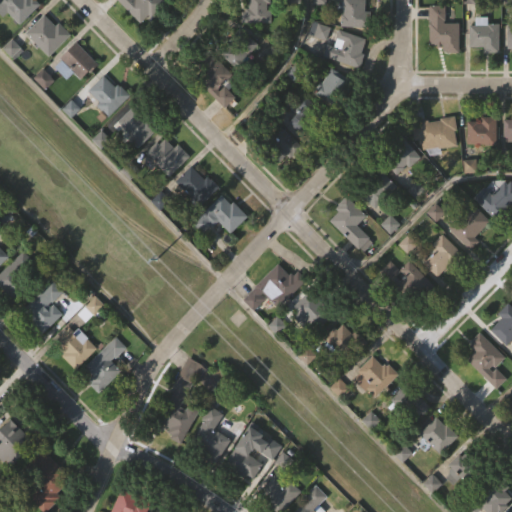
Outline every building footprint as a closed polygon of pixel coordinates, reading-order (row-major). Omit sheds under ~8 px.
[(35,0),(39,4),(18,25),(6,12),(1,16),(0,15),(0,0),(35,0)] [(162,0),(166,4),(151,19),(147,16),(139,24),(116,0),(162,0)] [(183,1),(170,0),(159,0),(159,16),(183,17),(183,1)] [(266,3),(266,10),(271,10),(271,22),(240,22),(240,12),(244,12),(244,8),(248,8),(248,0),(269,0),(269,3),(266,3)] [(370,13),(369,28),(340,26),(342,0),(364,0),(364,12),(370,12),(370,13)] [(453,0),(448,0),(438,0),(438,11),(453,11),(453,0)] [(445,5),(444,23),(459,23),(458,53),(447,53),(447,51),(442,51),(442,45),(428,45),(429,19),(428,19),(429,5),(445,5)] [(143,55),(151,47),(154,50),(169,35),(150,15),(138,27),(122,11),(110,22),(143,55)] [(54,25),(55,26),(58,23),(70,36),(48,58),(37,47),(35,50),(27,42),(30,39),(24,33),(43,14),(54,25)] [(9,43),(23,56),(40,38),(15,15),(0,31),(0,32),(4,36),(0,40),(0,41),(6,47),(9,43)] [(487,17),(487,24),(498,24),(498,52),(483,52),(483,47),(469,47),(469,26),(475,26),(475,17),(487,17)] [(315,36),(328,36),(328,23),(315,23),(315,36)] [(251,42),(244,42),(244,55),(274,54),(273,24),(251,25),(251,42)] [(258,45),(248,55),(247,54),(235,67),(221,54),(230,43),(228,41),(239,28),(258,45)] [(365,39),(360,53),(364,54),(358,69),(322,55),(326,44),(333,47),(338,29),(365,39)] [(462,55),(458,55),(457,38),(431,38),(431,78),(447,77),(447,85),(462,84),(462,55)] [(97,65),(89,72),(88,71),(79,80),(58,59),(75,42),(97,65)] [(51,89),(74,67),(61,54),(58,57),(47,46),(28,64),(51,89)] [(486,84),(502,84),(501,55),(490,56),(490,49),(478,49),(478,57),(472,57),(472,78),(486,78),(486,84)] [(229,103),(223,108),(195,79),(204,70),(200,65),(203,62),(201,60),(210,52),(232,75),(222,84),(235,98),(229,103)] [(311,65),(329,73),(334,60),(316,52),(311,65)] [(361,99),(370,70),(341,61),(336,78),(329,76),(325,88),(361,99)] [(238,99),(261,76),(248,64),(226,88),(238,99)] [(351,80),(340,98),(343,100),(338,108),(316,94),(318,91),(315,89),(320,82),(322,83),(331,68),(351,80)] [(62,90),(83,112),(100,96),(79,74),(62,90)] [(103,75),(114,87),(117,84),(120,86),(129,96),(107,118),(96,106),(99,103),(87,91),(103,75)] [(226,136),(245,118),(212,85),(203,94),(207,98),(197,108),(226,136)] [(327,120),(319,130),(309,122),(301,133),(288,123),(300,108),(296,105),(303,95),(312,103),(310,106),(327,120)] [(317,126),(337,137),(352,110),(332,99),(317,126)] [(154,129),(136,148),(133,144),(129,148),(124,143),(126,141),(117,132),(118,131),(113,126),(132,107),(154,129)] [(133,127),(121,115),(118,118),(109,109),(97,120),(118,141),(133,127)] [(454,116),(456,131),(454,131),(456,146),(439,148),(437,153),(430,154),(425,149),(422,150),(421,145),(419,145),(418,140),(413,141),(411,123),(428,120),(428,122),(440,121),(439,118),(454,116)] [(496,117),(496,146),(467,144),(467,121),(480,123),(480,117),(496,117)] [(511,142),(505,142),(505,137),(503,137),(503,120),(511,120),(511,142)] [(300,147),(289,158),(286,155),(278,163),(261,147),(271,137),(269,135),(278,125),(300,147)] [(289,152),(302,166),(323,146),(309,132),(289,152)] [(421,157),(408,168),(406,166),(396,175),(383,159),(393,150),(391,148),(394,145),(393,144),(402,136),(421,157)] [(117,156),(139,180),(157,163),(135,139),(117,156)] [(164,139),(173,148),(176,145),(188,157),(168,177),(144,153),(156,142),(158,145),(164,139)] [(461,177),(457,148),(414,155),(417,173),(423,172),(424,182),(461,177)] [(469,153),(470,177),(499,176),(499,149),(478,149),(478,153),(469,153)] [(303,178),(284,158),(270,171),(289,191),(303,178)] [(191,168),(203,180),(206,177),(210,180),(211,179),(218,188),(197,209),(189,201),(191,199),(174,182),(190,166),(191,168)] [(380,203),(375,209),(354,189),(376,166),(396,186),(380,203)] [(147,187),(170,210),(190,191),(167,167),(147,187)] [(425,188),(409,169),(385,190),(399,206),(410,197),(412,199),(425,188)] [(511,202),(507,208),(510,210),(498,222),(473,198),(483,188),(491,195),(504,182),(507,185),(510,182),(511,184),(511,202)] [(465,192),(467,204),(480,203),(479,191),(465,192)] [(220,196),(229,205),(232,203),(246,217),(230,234),(212,216),(208,221),(212,224),(202,234),(192,224),(220,196)] [(201,238),(222,219),(212,208),(207,211),(194,197),(178,212),(201,238)] [(368,221),(359,230),(372,243),(363,252),(359,248),(358,249),(329,221),(338,212),(335,209),(345,197),(365,216),(364,217),(368,221)] [(378,241),(400,218),(383,202),(361,225),(378,241)] [(489,222),(466,246),(452,232),(467,216),(465,213),(472,205),(489,222)] [(511,237),(511,208),(495,227),(486,219),(476,230),(499,252),(511,237)] [(234,265),(250,248),(225,225),(196,256),(207,266),(220,252),(234,265)] [(360,257),(369,247),(349,228),(338,239),(342,242),(332,253),(361,281),(372,269),(360,257)] [(464,256),(452,268),(449,265),(437,277),(423,263),(434,252),(429,247),(442,234),(464,256)] [(477,268),(493,253),(477,237),(452,261),(473,281),(482,273),(477,268)] [(409,261),(434,287),(413,307),(379,272),(390,261),(398,270),(396,272),(398,274),(395,277),(400,281),(405,276),(399,270),(409,261)] [(30,286),(10,305),(0,295),(3,292),(0,289),(0,273),(9,264),(30,286)] [(277,264),(288,275),(290,273),(293,276),(297,272),(306,280),(287,299),(290,301),(280,310),(278,308),(277,309),(262,293),(260,295),(264,300),(253,311),(242,301),(277,264)] [(463,283),(444,266),(432,279),(437,283),(426,295),(440,308),(463,283)] [(52,281),(56,285),(58,283),(62,287),(60,290),(62,292),(51,302),(50,301),(48,304),(50,306),(53,303),(62,313),(40,334),(29,323),(32,320),(22,309),(52,281)] [(0,316),(16,334),(34,316),(25,306),(37,294),(26,283),(0,307),(0,316)] [(332,313),(315,330),(306,322),(302,326),(292,316),(296,312),(292,308),(309,291),(332,313)] [(411,292),(402,301),(392,292),(381,305),(412,333),(432,311),(411,292)] [(270,329),(281,340),(308,312),(298,303),(294,308),(281,295),(245,331),(256,342),(270,329)] [(104,305),(85,323),(77,314),(95,296),(104,305)] [(511,306),(511,338),(506,345),(490,329),(502,317),(498,313),(508,302),(511,306)] [(65,323),(54,312),(25,343),(47,364),(65,345),(54,335),(65,323)] [(293,340),(315,365),(334,348),(311,323),(293,340)] [(341,323),(351,333),(355,330),(367,341),(346,362),(322,337),(333,326),(336,329),(341,323)] [(69,326),(74,331),(78,327),(96,348),(75,369),(61,355),(64,352),(54,341),(69,326)] [(505,357),(495,367),(492,364),(489,368),(492,372),(496,368),(506,378),(496,388),(466,358),(474,350),(469,346),(473,342),(471,340),(479,332),(505,357)] [(509,377),(511,374),(511,336),(510,334),(500,345),(504,349),(492,361),(509,377)] [(116,356),(115,358),(113,357),(110,360),(120,370),(98,392),(90,384),(92,382),(88,379),(92,375),(84,367),(115,336),(126,347),(116,356)] [(361,369),(344,353),(326,372),(343,387),(361,369)] [(372,355),(382,365),(384,363),(386,365),(388,363),(398,374),(375,396),(365,387),(363,389),(353,379),(359,373),(356,370),(372,355)] [(99,381),(75,356),(57,373),(68,385),(65,387),(78,401),(99,381)] [(200,364),(211,374),(219,367),(224,371),(213,391),(211,390),(211,392),(197,378),(195,381),(193,379),(191,382),(192,383),(179,406),(185,409),(189,402),(199,408),(183,436),(156,420),(173,392),(170,390),(187,356),(200,364)] [(508,388),(482,364),(471,376),(477,382),(468,391),(499,420),(509,410),(498,399),(508,388)] [(102,425),(124,403),(115,393),(129,379),(119,369),(88,398),(98,408),(92,414),(102,425)] [(429,408),(422,415),(419,412),(417,414),(411,408),(404,415),(402,412),(398,417),(387,407),(407,386),(429,408)] [(356,407),(376,430),(402,407),(391,395),(386,399),(377,389),(356,407)] [(185,475),(202,441),(189,435),(199,414),(220,424),(228,407),(192,390),(161,453),(173,459),(169,467),(185,475)] [(213,430),(216,432),(217,431),(230,439),(217,460),(189,442),(203,421),(201,419),(210,405),(223,414),(213,430)] [(395,430),(417,454),(432,440),(410,416),(395,430)] [(436,416),(444,425),(446,424),(458,436),(439,454),(419,432),(436,416)] [(33,443),(12,464),(0,452),(0,427),(9,418),(33,443)] [(262,464),(252,479),(245,474),(243,477),(223,464),(248,427),(262,436),(249,455),(262,464)] [(223,495),(236,473),(216,461),(226,445),(214,438),(191,475),(223,495)] [(364,452),(373,461),(383,452),(374,442),(364,452)] [(442,486),(460,469),(440,447),(422,464),(442,486)] [(59,497),(44,511),(42,511),(25,493),(37,481),(23,466),(41,449),(64,473),(59,477),(65,483),(55,493),(59,497)] [(468,450),(488,471),(471,488),(460,476),(453,484),(446,477),(449,474),(449,470),(451,468),(448,465),(459,453),(461,456),(468,450)] [(0,485),(12,499),(31,482),(25,476),(32,470),(15,451),(0,464),(0,485)] [(285,477),(272,469),(271,470),(251,458),(228,496),(254,511),(255,511),(265,495),(253,487),(257,480),(276,492),(285,477)] [(508,506),(502,511),(498,511),(495,509),(491,511),(487,511),(482,507),(477,511),(471,511),(464,505),(494,474),(507,487),(504,490),(511,498),(506,504),(508,506)] [(279,485),(282,487),(289,480),(300,490),(280,511),(275,511),(267,504),(269,501),(259,492),(274,475),(282,482),(279,485)] [(465,511),(478,503),(465,484),(449,495),(454,502),(448,506),(451,511),(465,511)] [(293,511),(307,499),(304,496),(315,485),(326,496),(318,504),(325,511),(324,511),(293,511)] [(110,511),(121,489),(133,494),(134,492),(151,500),(145,511),(110,511)] [(347,511),(357,502),(367,511),(347,511)]
